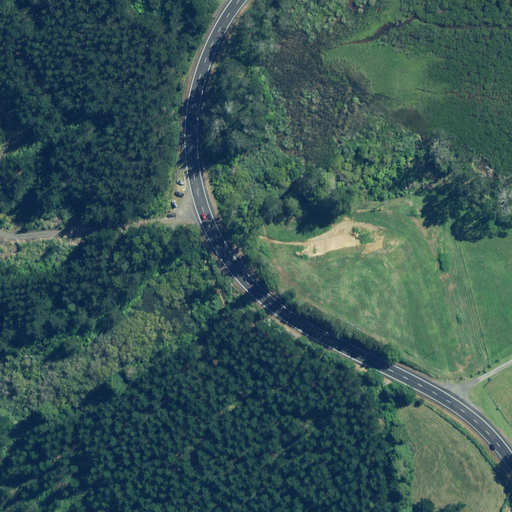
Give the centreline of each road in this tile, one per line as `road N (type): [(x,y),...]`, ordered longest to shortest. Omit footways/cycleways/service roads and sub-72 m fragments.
road 1 (primary): [(511,460),(454,400),(259,294),(202,223),(185,166),(184,93),(225,0)]
road 2 (track): [(197,210),(32,236),(0,231)]
